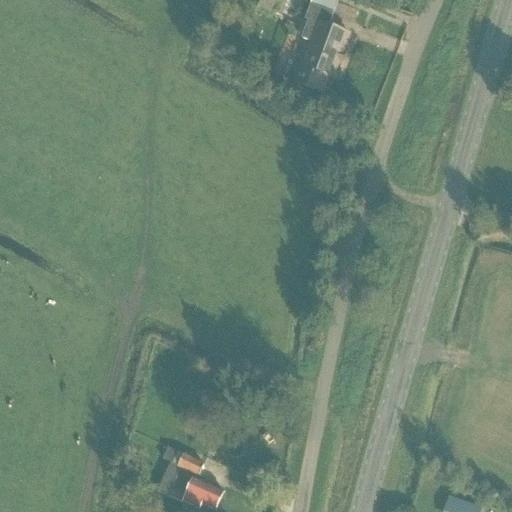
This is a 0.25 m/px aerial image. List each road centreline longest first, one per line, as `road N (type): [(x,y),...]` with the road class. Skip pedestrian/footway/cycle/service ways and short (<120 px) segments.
road 1 (secondary): [(361,511),(507,0)]
road 2 (unclassified): [(301,511),(345,277),(434,0)]
